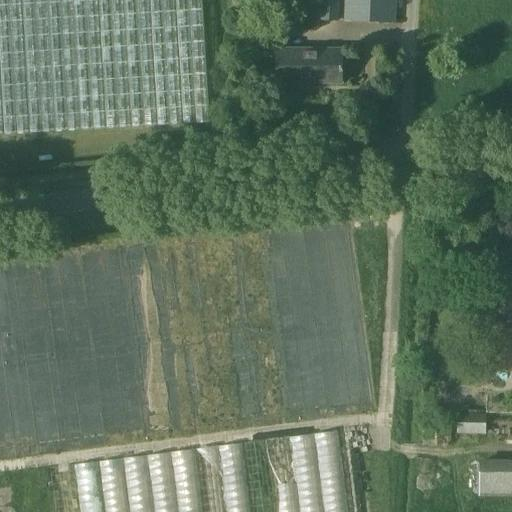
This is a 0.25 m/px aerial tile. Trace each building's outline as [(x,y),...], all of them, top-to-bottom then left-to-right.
[(0,0),(0,134),(210,122),(202,0),(0,0)] [(322,0),(322,20),(338,21),(339,0),(322,0)] [(346,0),(346,21),(396,23),(396,0),(346,0)] [(316,83),(342,83),(342,49),(277,48),(277,87),(316,87),(316,83)] [(493,369),(511,370),(511,328),(494,327),(493,369)] [(485,434),(486,415),(486,413),(457,413),(457,433),(485,434)] [(451,446),(450,422),(422,423),(424,446),(451,446)] [(308,436),(76,462),(81,511),(348,511),(339,431),(312,465),(308,437),(308,436)] [(479,497),(511,497),(511,460),(480,461),(479,497)]
